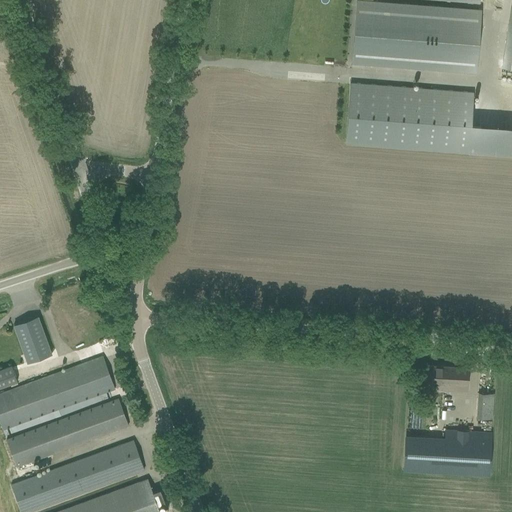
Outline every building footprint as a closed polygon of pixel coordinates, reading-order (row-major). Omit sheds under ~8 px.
[(356,0),(351,63),(354,63),(476,73),(481,8),(378,0),(356,0)] [(350,84),(345,144),(469,153),(471,123),(473,92),(350,83),(350,84)] [(38,316),(14,325),(28,362),(52,354),(38,316)] [(0,393),(0,422),(3,430),(115,388),(103,356),(0,393)] [(0,368),(0,387),(17,382),(11,365),(0,368)] [(449,391),(467,393),(468,378),(469,368),(426,365),(426,375),(425,382),(436,383),(436,390),(449,391)] [(493,393),(492,393),(478,392),(478,400),(492,401),(493,401),(493,393)] [(6,439),(16,467),(128,425),(118,398),(6,439)] [(406,436),(404,470),(489,474),(491,440),(479,440),(479,432),(446,430),(445,438),(406,436)] [(11,484),(21,511),(26,511),(144,469),(134,440),(11,484)] [(54,511),(159,511),(158,505),(165,503),(160,488),(152,491),(148,478),(54,511)]
